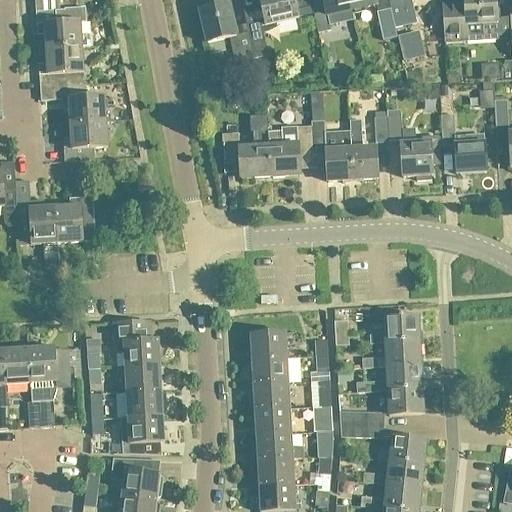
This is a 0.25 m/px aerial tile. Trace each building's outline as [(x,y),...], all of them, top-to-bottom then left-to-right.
[(247,24),(255,58),(268,55),(261,26),(299,18),(294,0),(260,0),(265,20),(247,24)] [(353,11),(350,0),(311,0),(319,33),(321,40),(332,37),(331,31),(332,31),(329,16),(353,11)] [(350,0),(353,11),(377,5),(385,40),(397,38),(393,20),(389,0),(350,0)] [(389,0),(393,20),(415,15),(412,0),(389,0)] [(456,0),(457,6),(443,7),(445,45),(470,43),(499,40),(496,0),(456,0)] [(235,27),(232,11),(230,4),(201,11),(208,43),(230,38),(236,63),(241,61),(244,73),(256,70),(253,59),(255,58),(247,24),(235,27)] [(48,51),(84,49),(82,24),(87,24),(86,9),(66,10),(66,12),(37,13),(39,37),(47,36),(48,51)] [(49,76),(41,76),(42,89),(72,87),(85,86),(84,74),(85,74),(84,49),(48,51),(49,76)] [(506,72),(501,72),(502,83),(511,82),(511,61),(505,62),(506,72)] [(266,80),(264,67),(257,68),(259,82),(266,80)] [(384,80),(367,81),(367,91),(407,89),(407,82),(384,84),(384,80)] [(261,86),(263,94),(271,92),(269,84),(261,86)] [(71,101),(72,125),(108,123),(106,98),(86,99),(85,86),(72,87),(42,89),(42,103),(71,101)] [(508,102),(495,102),(497,130),(510,129),(508,102)] [(390,142),(388,112),(387,112),(387,119),(374,120),(376,145),(389,144),(389,142),(390,142)] [(401,112),(388,112),(390,142),(403,141),(401,112)] [(488,174),(486,144),(486,136),(457,137),(455,116),(442,117),(444,148),(456,147),(458,175),(488,174)] [(312,123),(311,123),(312,127),(314,159),(315,170),(328,169),(328,183),(354,181),(351,135),(326,137),(325,122),(312,123)] [(351,135),(354,181),(380,180),(378,149),(364,150),(362,122),(350,122),(351,135)] [(72,125),(73,140),(63,140),(64,164),(67,164),(96,162),(96,150),(109,149),(108,123),(72,125)] [(283,131),(281,131),(281,133),(269,134),(272,177),(301,175),(301,171),(315,170),(314,159),(312,127),(298,127),(283,128),(283,131)] [(272,177),(269,134),(253,134),(254,146),(240,147),(239,135),(223,136),(225,164),(241,163),(242,179),(272,177)] [(431,139),(431,143),(402,145),(404,179),(417,178),(417,182),(432,182),(432,177),(434,177),(434,166),(441,165),(440,138),(431,139)] [(18,219),(16,183),(15,164),(2,165),(3,172),(0,172),(0,208),(5,208),(6,228),(19,227),(18,219)] [(58,245),(56,209),(32,210),(30,182),(16,183),(18,219),(19,227),(20,247),(44,246),(45,272),(60,271),(59,245),(58,245)] [(75,208),(56,209),(58,245),(59,245),(84,243),(96,243),(95,229),(94,199),(75,200),(75,208)] [(17,266),(16,254),(5,255),(5,267),(17,266)] [(385,344),(421,343),(420,319),(384,320),(385,334),(371,335),(371,345),(385,344)] [(348,322),(334,323),(336,348),(349,347),(348,322)] [(114,325),(115,355),(125,354),(126,369),(162,367),(160,341),(152,342),(151,323),(114,325)] [(287,334),(252,336),(253,362),(289,360),(288,334),(287,334)] [(317,358),(330,358),(329,343),(316,344),(317,358)] [(385,344),(385,359),(362,360),(363,370),(386,369),(422,367),(421,343),(385,344)] [(68,351),(55,352),(55,348),(29,350),(31,385),(32,404),(40,404),(42,429),(55,428),(53,403),(57,390),(57,383),(70,382),(68,351)] [(31,385),(29,350),(5,351),(7,387),(27,385),(31,385)] [(89,371),(101,371),(101,356),(89,357),(89,371)] [(330,358),(317,358),(318,373),(331,373),(330,358)] [(289,360),(253,362),(253,364),(249,367),(250,375),(254,377),(254,387),(291,385),(289,360)] [(163,394),(162,367),(126,369),(127,395),(163,394)] [(386,369),(386,383),(356,385),(357,395),(387,393),(423,391),(422,367),(386,369)] [(101,371),(89,371),(90,386),(102,386),(101,371)] [(291,385),(254,387),(254,389),(250,392),(251,400),(255,403),(256,412),(292,410),(291,385)] [(425,416),(423,391),(387,393),(388,418),(425,416)] [(320,408),(332,408),(331,393),(319,393),(320,408)] [(163,394),(127,395),(128,420),(165,418),(164,416),(167,413),(166,405),(164,405),(163,394)] [(32,404),(28,405),(30,430),(42,429),(40,404),(32,404)] [(0,431),(9,431),(7,406),(0,406),(0,431)] [(92,422),(104,421),(103,406),(91,407),(92,422)] [(333,423),(332,408),(320,408),(321,424),(333,423)] [(293,435),(292,410),(256,412),(257,437),(293,435)] [(341,427),(385,428),(385,415),(340,414),(341,427)] [(128,420),(129,429),(123,433),(122,435),(122,439),(125,443),(129,445),(130,446),(131,456),(162,458),(161,444),(165,444),(166,444),(165,418),(128,420)] [(105,437),(104,421),(92,422),(93,438),(105,437)] [(384,441),(385,428),(341,427),(341,439),(384,441)] [(293,435),(257,437),(257,439),(254,442),(255,450),(258,453),(258,463),(295,461),(304,460),(304,449),(294,449),(293,435)] [(392,438),(391,451),(380,451),(378,462),(390,463),(425,467),(427,441),(392,438)] [(322,445),(321,460),(333,461),(334,446),(322,445)] [(333,461),(321,460),(320,475),(332,476),(333,461)] [(161,463),(113,461),(110,482),(124,483),(122,497),(158,502),(158,499),(161,498),(162,491),(160,489),(161,475),(159,475),(161,463)] [(296,487),(295,461),(258,463),(260,489),(296,487)] [(388,477),(379,476),(364,475),(364,485),(378,486),(387,487),(391,487),(422,491),(425,467),(390,463),(388,477)] [(86,493),(97,494),(99,479),(88,477),(86,493)] [(297,511),(296,487),(260,489),(260,511),(297,511)] [(377,500),(361,499),(361,508),(385,511),(394,511),(420,511),(422,491),(391,487),(387,487),(386,501),(377,500)] [(85,507),(83,511),(95,511),(96,508),(97,494),(86,493),(85,507)] [(329,509),(330,495),(318,494),(317,508),(329,509)] [(156,511),(158,502),(122,497),(120,511),(156,511)]
